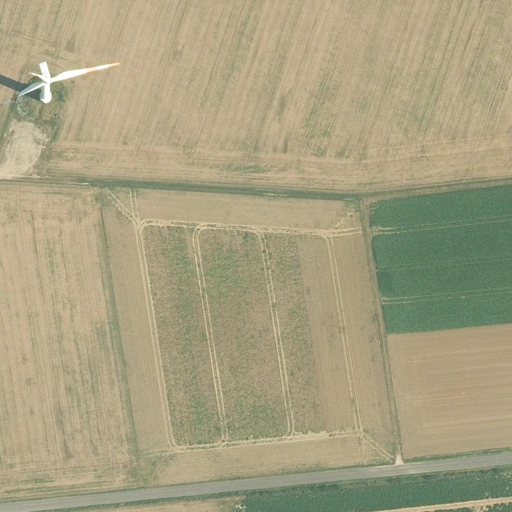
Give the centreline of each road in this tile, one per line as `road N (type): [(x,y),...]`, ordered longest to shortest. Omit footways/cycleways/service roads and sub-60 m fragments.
road 1 (tertiary): [(0,511),(511,460)]
road 2 (track): [(511,183),(362,196),(0,177)]
road 3 (track): [(362,196),(400,470)]
